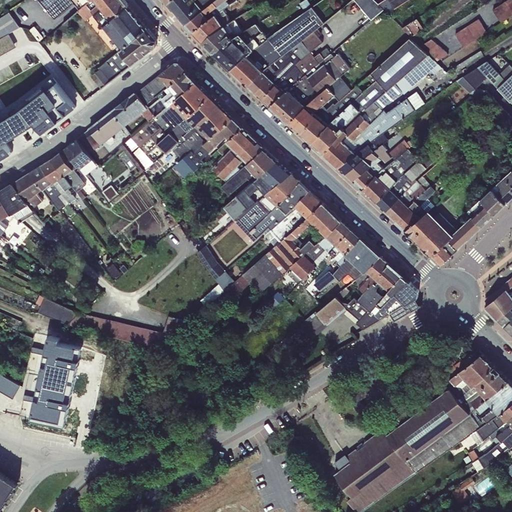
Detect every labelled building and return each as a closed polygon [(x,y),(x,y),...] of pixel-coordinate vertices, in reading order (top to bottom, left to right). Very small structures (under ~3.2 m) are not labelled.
[(71,0),(39,0),(56,20),(74,3),(71,0)] [(103,9),(95,0),(90,0),(78,10),(86,20),(95,13),(99,19),(107,13),(103,9)] [(95,0),(103,9),(113,0),(95,0)] [(112,19),(130,4),(129,3),(130,3),(130,1),(128,0),(113,0),(103,9),(107,13),(112,19)] [(170,0),(168,3),(185,24),(202,10),(203,9),(195,0),(170,0)] [(195,0),(203,9),(214,0),(195,0)] [(214,0),(203,9),(202,10),(209,18),(216,14),(224,9),(230,4),(226,0),(214,0)] [(255,48),(251,51),(268,67),(287,53),(292,49),(316,29),(348,4),(352,0),(321,0),(280,29),(269,37),(255,48)] [(354,0),(356,1),(357,3),(361,8),(371,20),(384,9),(378,3),(374,0),(354,0)] [(383,0),(378,3),(384,9),(388,13),(408,0),(383,0)] [(511,0),(507,0),(493,9),(501,22),(511,15),(511,0)] [(361,8),(357,3),(350,8),(352,12),(354,10),(357,12),(361,8)] [(104,24),(123,47),(149,27),(130,4),(112,19),(104,24)] [(231,21),(224,9),(216,14),(224,26),(225,25),(231,21)] [(185,24),(192,32),(209,18),(202,10),(185,24)] [(9,13),(0,18),(0,22),(6,32),(17,25),(9,13)] [(192,32),(203,42),(224,26),(216,14),(209,18),(192,32)] [(236,18),(231,21),(225,25),(232,38),(240,33),(243,31),(236,18)] [(418,18),(402,27),(412,37),(425,29),(418,18)] [(479,18),(455,33),(464,46),(487,31),(479,18)] [(243,31),(240,33),(255,48),(269,37),(264,30),(262,31),(257,23),(243,31)] [(203,42),(214,53),(232,38),(225,25),(224,26),(203,42)] [(157,38),(149,27),(123,47),(120,49),(132,64),(157,45),(157,38)] [(320,34),(316,29),(292,49),(298,55),(286,67),(281,63),(289,55),(287,53),(268,67),(264,71),(270,76),(277,82),(301,59),(311,51),(323,42),(319,36),(320,34)] [(214,53),(231,68),(251,51),(255,48),(240,33),(232,38),(214,53)] [(387,90),(429,54),(420,46),(410,37),(371,73),(387,90)] [(432,38),(420,46),(429,54),(437,61),(449,54),(432,38)] [(305,74),(332,53),(327,47),(315,56),(311,51),(301,59),(277,82),(285,90),(288,88),(305,74)] [(119,74),(132,64),(120,49),(107,60),(119,74)] [(298,55),(292,49),(287,53),(289,55),(281,63),(286,67),(298,55)] [(231,68),(249,85),(264,71),(268,67),(251,51),(231,68)] [(328,86),(345,73),(351,67),(339,53),(334,56),(332,53),(305,74),(288,88),(307,104),(328,86)] [(354,140),(383,110),(382,109),(403,91),(405,93),(431,70),(434,74),(442,67),(437,61),(429,54),(387,90),(362,112),(360,110),(339,131),(340,133),(344,129),(348,133),(354,140)] [(111,80),(119,74),(107,60),(99,67),(99,68),(100,68),(111,80)] [(511,101),(511,74),(508,78),(503,72),(501,74),(488,60),(478,66),(488,76),(511,101)] [(169,85),(191,71),(192,70),(190,69),(188,69),(180,62),(176,61),(159,74),(169,85)] [(488,76),(478,66),(463,76),(476,88),(488,76)] [(101,88),(111,80),(100,68),(99,68),(91,75),(101,88)] [(179,96),(198,81),(193,76),(193,75),(193,73),(191,71),(169,85),(179,96)] [(256,91),(270,76),(264,71),(249,85),(256,91)] [(336,94),(348,83),(352,80),(345,73),(328,86),(307,104),(315,111),(335,93),(336,94)] [(387,90),(371,73),(367,76),(373,83),(363,91),(329,123),(330,123),(339,131),(360,110),(362,112),(387,90)] [(169,85),(159,74),(136,92),(146,104),(169,85)] [(263,98),(277,82),(270,76),(256,91),(263,98)] [(476,88),(463,76),(456,81),(471,93),(476,88)] [(188,116),(202,104),(212,94),(198,81),(179,96),(175,101),(188,116)] [(263,98),(271,105),(285,90),(277,82),(263,98)] [(336,94),(340,100),(353,89),(348,83),(336,94)] [(329,123),(363,91),(357,84),(353,89),(340,100),(335,104),(334,103),(328,109),(326,107),(318,114),(319,114),(329,123)] [(148,107),(141,112),(144,115),(147,113),(152,119),(154,117),(169,104),(175,101),(179,96),(169,85),(146,104),(148,107)] [(285,90),(271,105),(290,122),(307,104),(288,88),(285,90)] [(511,116),(487,90),(476,88),(471,93),(511,132),(511,116)] [(146,104),(136,92),(136,91),(112,110),(125,125),(141,112),(148,107),(146,104)] [(357,151),(388,129),(425,103),(417,91),(387,111),(385,108),(383,110),(354,140),(348,133),(342,140),(356,152),(357,151)] [(197,124),(220,103),(212,94),(202,104),(188,116),(187,116),(187,117),(195,125),(197,124)] [(169,104),(154,117),(159,124),(167,118),(175,127),(187,117),(187,116),(188,116),(175,101),(169,104)] [(222,127),(235,116),(220,103),(197,124),(210,138),(222,127)] [(302,133),(319,114),(318,114),(315,111),(307,104),(290,122),(302,133)] [(125,125),(112,110),(89,128),(90,128),(102,144),(106,141),(113,135),(125,125)] [(312,142),(330,123),(329,123),(319,114),(302,133),(312,142)] [(231,137),(244,125),(235,116),(222,127),(228,134),(231,137)] [(175,127),(168,134),(157,143),(158,144),(163,150),(166,153),(177,144),(179,146),(187,139),(184,135),(195,125),(187,117),(175,127)] [(167,118),(159,124),(168,134),(175,127),(167,118)] [(439,122),(434,127),(440,134),(445,129),(439,122)] [(324,153),(340,133),(339,131),(330,123),(312,142),(324,153)] [(205,143),(210,138),(197,124),(195,125),(184,135),(187,139),(179,146),(174,150),(179,156),(181,159),(193,149),(195,151),(205,143)] [(236,148),(240,152),(255,136),(244,125),(231,137),(228,140),(232,145),(236,148)] [(210,138),(205,143),(195,151),(193,149),(181,159),(175,164),(178,168),(187,177),(206,161),(214,154),(211,150),(228,134),(222,127),(210,138)] [(90,153),(102,144),(90,128),(78,138),(90,153)] [(340,167),(356,152),(342,140),(348,133),(344,129),(340,133),(324,153),(340,167)] [(396,159),(409,148),(419,139),(415,136),(407,142),(405,139),(392,151),(390,147),(388,148),(384,144),(394,137),(388,129),(357,151),(372,165),(373,165),(378,162),(383,158),(386,162),(393,156),(396,159)] [(435,130),(431,134),(436,140),(441,136),(435,130)] [(250,161),(266,146),(255,136),(240,152),(250,161)] [(232,145),(228,140),(218,150),(223,154),(232,145)] [(163,150),(158,144),(153,150),(157,155),(163,150)] [(147,168),(156,162),(144,145),(136,151),(147,168)] [(262,174),(278,159),(266,146),(250,161),(247,163),(259,176),(262,174)] [(66,148),(60,151),(74,168),(65,176),(73,185),(83,199),(87,196),(81,189),(87,184),(75,169),(79,165),(66,148)] [(240,152),(236,148),(233,150),(232,148),(213,168),(227,181),(247,163),(250,161),(240,152)] [(377,174),(390,188),(405,173),(419,159),(409,148),(396,159),(384,168),(383,167),(377,174)] [(60,151),(52,158),(64,175),(65,176),(74,168),(60,151)] [(353,180),(368,168),(372,165),(357,151),(356,152),(340,167),(353,180)] [(181,159),(179,156),(169,165),(175,171),(178,168),(175,164),(181,159)] [(383,158),(378,162),(383,167),(384,168),(396,159),(393,156),(386,162),(383,158)] [(52,158),(41,165),(53,181),(54,183),(64,175),(52,158)] [(275,186),(293,172),(278,159),(262,174),(275,186)] [(383,167),(378,162),(373,165),(372,165),(368,168),(376,175),(377,174),(383,167)] [(259,176),(247,163),(227,181),(221,187),(230,195),(249,178),(252,182),(259,176)] [(41,165),(30,172),(43,188),(44,189),(53,181),(41,165)] [(178,168),(175,171),(186,183),(187,177),(178,168)] [(363,189),(376,175),(368,168),(353,180),(363,189)] [(506,203),(511,197),(511,169),(493,188),(506,203)] [(14,182),(27,200),(38,192),(43,188),(30,172),(14,182)] [(280,204),(303,181),(293,172),(275,186),(267,193),(280,204)] [(145,173),(140,176),(145,184),(150,181),(145,173)] [(275,186),(262,174),(259,176),(252,182),(225,206),(236,219),(238,217),(260,199),(267,193),(275,186)] [(363,189),(377,202),(391,189),(390,188),(377,174),(376,175),(363,189)] [(54,183),(62,193),(71,203),(76,198),(68,188),(73,185),(65,176),(64,175),(54,183)] [(418,180),(400,197),(410,206),(415,200),(431,186),(432,185),(423,175),(418,180)] [(0,189),(0,193),(12,213),(28,202),(29,202),(27,200),(14,182),(13,181),(0,189)] [(53,181),(44,189),(52,201),(64,215),(70,211),(58,196),(62,193),(54,183),(53,181)] [(296,204),(312,188),(303,181),(280,204),(289,212),(296,204)] [(115,184),(105,190),(111,199),(120,193),(115,184)] [(415,200),(410,206),(421,217),(428,211),(421,205),(428,198),(436,191),(431,186),(415,200)] [(298,207),(308,216),(324,201),(312,188),(296,204),(298,207)] [(495,213),(506,203),(493,188),(481,199),(486,205),(495,213)] [(377,202),(386,211),(400,197),(391,189),(377,202)] [(44,200),(38,192),(27,200),(29,202),(28,202),(33,208),(44,200)] [(0,193),(0,216),(2,220),(12,213),(0,193)] [(280,204),(267,193),(260,199),(271,211),(280,204)] [(410,206),(400,197),(386,211),(396,221),(410,206)] [(436,206),(428,198),(421,205),(428,211),(429,210),(431,211),(436,206)] [(255,227),(271,211),(260,199),(238,217),(245,225),(249,221),(255,227)] [(473,217),(486,205),(481,199),(468,211),(472,215),(473,217)] [(327,235),(343,219),(324,201),(308,216),(314,222),(322,230),(327,235)] [(28,202),(12,213),(22,221),(35,213),(33,208),(28,202)] [(289,212),(280,204),(271,211),(255,227),(248,234),(254,241),(257,238),(257,239),(264,232),(266,234),(298,207),(296,204),(289,212)] [(432,255),(442,264),(495,213),(486,205),(473,217),(472,215),(458,229),(453,233),(454,235),(432,255)] [(421,217),(410,206),(396,221),(406,230),(421,217)] [(308,216),(298,207),(266,234),(276,245),(308,216)] [(421,217),(406,230),(432,255),(454,235),(453,233),(436,216),(431,211),(429,210),(428,211),(421,217)] [(171,212),(164,217),(173,229),(180,224),(171,212)] [(440,212),(436,216),(453,233),(458,229),(440,212)] [(0,231),(2,229),(9,235),(9,234),(14,237),(18,233),(2,220),(0,216),(0,231)] [(304,253),(327,235),(322,230),(311,239),(308,238),(303,243),(298,237),(314,222),(308,216),(285,237),(276,245),(235,281),(225,290),(209,304),(217,312),(251,282),(260,293),(290,266),(304,253)] [(353,228),(343,219),(327,235),(337,245),(353,228)] [(362,237),(353,228),(337,245),(347,254),(362,237)] [(327,235),(304,253),(290,266),(304,279),(329,253),(337,245),(327,235)] [(381,255),(362,237),(347,254),(357,264),(365,271),(367,270),(381,255)] [(347,254),(337,245),(329,253),(334,257),(333,258),(338,262),(336,263),(337,264),(335,267),(337,270),(348,258),(345,256),(347,254)] [(210,270),(218,262),(208,246),(198,253),(210,270)] [(357,264),(347,254),(345,256),(348,258),(337,270),(333,274),(321,284),(324,289),(338,278),(339,279),(341,278),(344,281),(350,274),(351,272),(350,272),(357,264)] [(376,278),(390,263),(381,255),(367,270),(376,278)] [(113,262),(107,267),(114,277),(120,272),(113,262)] [(216,279),(226,270),(218,262),(210,270),(216,279)] [(396,293),(409,280),(403,274),(390,263),(376,278),(389,290),(394,295),(396,293)] [(365,271),(357,264),(350,272),(351,272),(350,274),(356,279),(365,271)] [(225,290),(235,281),(226,270),(216,279),(225,290)] [(376,278),(367,270),(365,271),(356,279),(360,285),(358,287),(364,291),(376,278)] [(511,277),(486,298),(486,306),(507,288),(511,294),(511,277)] [(376,278),(364,291),(358,299),(355,297),(349,303),(342,301),(347,308),(360,319),(369,309),(372,311),(389,290),(376,278)] [(419,289),(409,280),(396,293),(406,303),(404,304),(404,306),(418,297),(419,297),(420,296),(420,295),(421,293),(421,292),(420,291),(420,290),(419,289)] [(347,287),(337,295),(340,299),(350,290),(347,287)] [(486,306),(499,318),(511,307),(511,294),(507,288),(486,306)] [(406,303),(396,293),(394,295),(389,290),(372,311),(369,309),(360,319),(357,322),(364,329),(394,311),(404,306),(404,304),(406,303)] [(278,291),(269,300),(275,307),(284,299),(278,291)] [(347,308),(342,301),(340,299),(337,295),(317,312),(316,311),(286,337),(293,344),(308,331),(313,337),(329,325),(328,324),(347,308)] [(81,313),(45,296),(42,304),(38,312),(69,324),(81,313)] [(422,304),(418,297),(404,306),(394,311),(398,318),(422,304)] [(33,310),(38,312),(42,304),(37,302),(33,310)] [(511,307),(499,318),(511,331),(511,307)] [(164,332),(81,313),(69,324),(86,330),(161,348),(189,322),(169,316),(164,332)] [(52,344),(50,332),(37,326),(34,337),(30,354),(27,367),(45,372),(52,344)] [(30,354),(34,337),(27,335),(20,350),(30,354)] [(83,345),(76,343),(73,355),(80,357),(83,345)] [(19,353),(14,350),(10,357),(16,359),(19,353)] [(473,386),(476,384),(496,365),(482,353),(466,365),(460,370),(466,377),(473,386)] [(406,402),(410,408),(430,395),(434,400),(451,387),(455,385),(450,379),(460,370),(466,365),(464,359),(450,370),(444,362),(427,373),(431,377),(435,374),(438,378),(428,386),(422,378),(411,386),(417,395),(406,402)] [(510,379),(496,365),(476,384),(482,391),(488,398),(510,379)] [(466,377),(460,370),(450,379),(455,385),(456,386),(466,377)] [(473,386),(466,377),(456,386),(455,385),(451,387),(465,405),(482,391),(476,384),(473,386)] [(346,395),(345,397),(356,411),(363,406),(359,401),(373,391),(374,388),(368,380),(366,379),(346,395)] [(511,392),(511,380),(510,379),(488,398),(492,403),(495,407),(511,392)] [(19,386),(9,383),(2,408),(12,411),(19,386)] [(434,400),(388,434),(407,460),(470,412),(471,412),(465,405),(451,387),(434,400)] [(488,398),(482,391),(465,405),(471,412),(476,409),(480,414),(492,403),(488,398)] [(511,403),(511,392),(495,407),(496,408),(500,414),(511,403)] [(410,408),(372,436),(377,443),(388,434),(434,400),(430,395),(410,408)] [(511,415),(511,403),(500,414),(506,421),(508,420),(508,419),(511,415)] [(407,460),(417,472),(471,433),(486,423),(500,414),(496,408),(483,417),(477,421),(470,412),(407,460)] [(500,414),(486,423),(471,433),(479,444),(490,435),(506,421),(500,414)] [(506,421),(490,435),(497,444),(511,432),(511,423),(508,420),(506,421)] [(511,432),(497,444),(488,452),(482,456),(477,459),(472,462),(478,472),(493,462),(510,448),(511,446),(511,432)] [(377,443),(350,462),(342,468),(335,474),(352,497),(347,501),(355,511),(361,511),(370,506),(417,472),(407,460),(388,434),(377,443)] [(372,436),(346,456),(350,462),(377,443),(372,436)] [(478,449),(472,452),(477,459),(482,456),(478,449)] [(0,510),(18,482),(0,470),(0,510)] [(462,485),(452,491),(460,503),(470,496),(465,489),(476,482),(472,476),(461,484),(462,485)]
